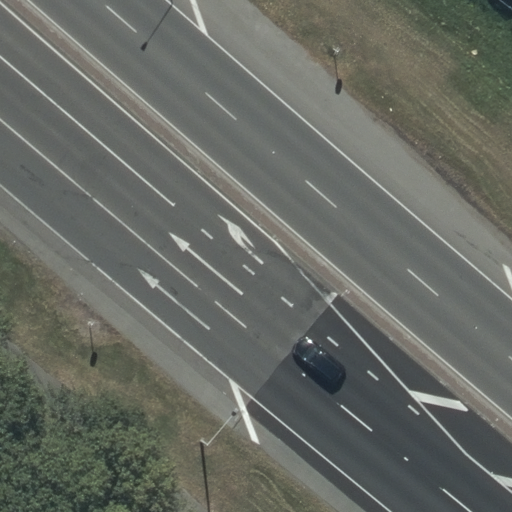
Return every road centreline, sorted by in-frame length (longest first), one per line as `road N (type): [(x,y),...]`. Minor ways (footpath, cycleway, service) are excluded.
road 1 (trunk): [(471,511),(0,117)]
road 2 (trunk): [(99,0),(511,357)]
